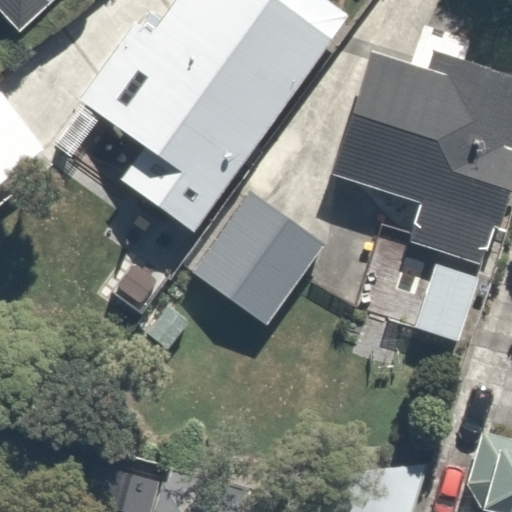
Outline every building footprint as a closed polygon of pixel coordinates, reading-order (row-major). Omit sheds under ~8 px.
[(0,0),(0,17),(11,31),(48,0),(0,0)] [(152,9),(58,137),(85,157),(114,118),(157,149),(135,179),(209,234),(363,23),(331,0),(185,0),(169,22),(152,9)] [(511,212),(511,74),(462,62),(457,81),(380,61),(350,177),(427,196),(414,250),(471,265),(483,220),(508,227),(511,212)] [(0,201),(51,156),(0,97),(0,201)] [(250,191),(194,270),(272,325),(328,246),(250,191)] [(492,281),(438,265),(418,330),(472,346),(492,281)] [(511,511),(511,459),(505,458),(492,511),(511,511)]
